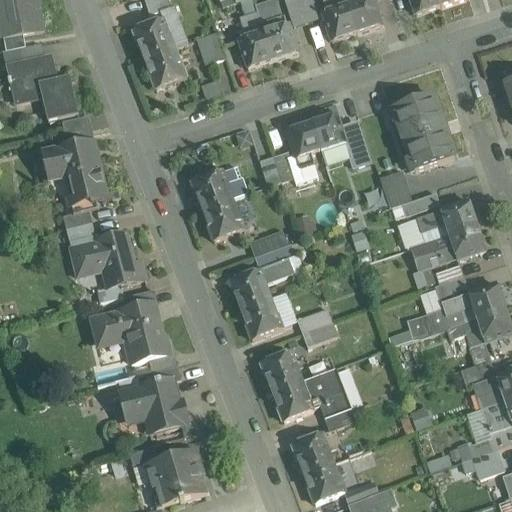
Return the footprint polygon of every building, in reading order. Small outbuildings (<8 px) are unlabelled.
[(0,0),(0,18),(5,43),(24,40),(43,37),(36,0),(0,0)] [(166,0),(143,0),(150,18),(170,12),(166,0)] [(252,0),(205,0),(211,15),(242,4),(253,1),(252,0)] [(299,3),(298,0),(284,0),(294,30),(307,25),(300,3),(299,3)] [(312,0),(307,0),(300,3),(307,25),(320,21),(312,0)] [(345,0),(323,0),(328,15),(323,17),(333,45),(357,37),(348,9),(345,0)] [(366,3),(365,0),(345,0),(348,9),(357,37),(358,38),(383,30),(373,1),(366,3)] [(437,0),(410,0),(417,19),(441,10),(437,0)] [(437,0),(441,10),(466,2),(464,0),(437,0)] [(256,10),(253,1),(242,4),(247,20),(241,22),(245,34),(241,35),(244,42),(239,44),(249,73),(274,65),(256,10)] [(276,3),(256,10),(274,65),(299,57),(289,27),(284,29),(276,3)] [(164,22),(134,34),(146,64),(175,52),(164,22)] [(225,57),(219,38),(207,42),(214,62),(225,57)] [(24,40),(5,43),(7,56),(26,52),(24,40)] [(175,52),(146,64),(156,92),(186,81),(175,52)] [(59,84),(55,68),(47,70),(45,61),(7,70),(15,104),(42,98),(49,126),(79,119),(71,81),(59,84)] [(434,99),(394,112),(405,144),(444,130),(434,99)] [(338,119),(313,127),(322,154),(347,146),(338,119)] [(63,127),(66,138),(92,132),(89,121),(63,127)] [(313,127),(288,135),(294,154),(297,162),(300,172),(315,167),(312,158),(322,154),(313,127)] [(444,130),(405,144),(415,175),(455,162),(444,130)] [(68,150),(94,144),(92,132),(66,138),(68,150)] [(373,161),(366,139),(355,142),(362,164),(373,161)] [(68,174),(99,166),(94,144),(68,150),(42,156),(47,179),(68,174)] [(315,167),(300,172),(297,162),(294,154),(287,157),(295,182),(297,188),(319,181),(315,167)] [(295,182),(287,157),(273,161),(281,186),(295,182)] [(281,186),(273,161),(260,165),(268,191),(281,186)] [(99,166),(68,174),(76,205),(71,206),(71,207),(107,199),(99,166)] [(238,171),(223,177),(233,204),(248,198),(238,171)] [(222,175),(192,186),(203,215),(233,204),(223,177),(222,175)] [(401,175),(381,182),(391,212),(402,209),(411,205),(401,175)] [(411,205),(402,209),(406,221),(441,209),(436,197),(411,205)] [(233,204),(203,215),(215,245),(244,234),(233,204)] [(470,205),(441,215),(417,223),(425,247),(478,230),(478,229),(470,205)] [(90,214),(64,221),(67,234),(93,227),(90,214)] [(93,227),(67,234),(70,246),(96,240),(93,227)] [(425,247),(421,249),(428,269),(456,260),(458,264),(486,254),(478,229),(478,230),(425,247)] [(283,235),(250,247),(256,262),(289,249),(283,235)] [(127,237),(96,244),(97,248),(72,254),(79,281),(81,281),(79,275),(102,269),(108,293),(121,290),(146,283),(141,265),(134,267),(127,237)] [(289,249),(256,262),(260,274),(290,263),(290,264),(297,261),(293,248),(289,249)] [(260,274),(230,285),(242,315),(271,303),(266,289),(295,278),(290,264),(290,263),(260,274)] [(461,269),(438,276),(442,288),(465,280),(461,269)] [(465,280),(442,288),(446,300),(469,293),(465,280)] [(498,288),(442,307),(444,313),(408,325),(411,335),(414,344),(478,323),(506,313),(498,288)] [(442,288),(436,290),(439,303),(446,300),(442,288)] [(108,293),(98,296),(101,307),(124,301),(121,290),(108,293)] [(154,294),(133,299),(136,311),(154,306),(155,307),(158,307),(154,294)] [(271,303),(242,315),(253,345),(283,333),(271,303)] [(136,311),(119,315),(119,317),(93,324),(98,345),(124,338),(132,368),(149,364),(171,359),(166,340),(163,341),(155,307),(154,306),(136,311)] [(328,313),(298,324),(303,338),(333,327),(328,313)] [(511,330),(506,313),(478,323),(481,334),(468,339),(472,352),(486,347),(511,338),(511,330)] [(478,323),(414,344),(417,355),(468,339),(481,334),(478,323)] [(333,327),(303,338),(308,352),(338,341),(333,327)] [(411,335),(389,342),(393,351),(414,344),(411,335)] [(469,353),(475,370),(492,364),(486,347),(472,352),(469,353)] [(292,356),(262,367),(273,397),(303,385),(292,356)] [(171,359),(149,364),(152,377),(178,370),(175,358),(171,359)] [(467,392),(475,389),(475,388),(497,381),(492,364),(475,370),(461,374),(467,392)] [(152,377),(146,378),(149,389),(175,383),(176,385),(181,383),(178,370),(152,377)] [(303,385),(273,397),(284,426),(314,415),(314,414),(321,411),(348,401),(337,372),(303,385)] [(511,376),(497,381),(475,388),(475,389),(483,413),(511,403),(511,376)] [(149,389),(123,396),(129,421),(148,416),(152,433),(167,429),(168,433),(191,427),(187,411),(183,412),(176,385),(175,383),(149,389)] [(348,401),(321,411),(325,424),(353,413),(348,401)] [(511,403),(483,413),(492,438),(511,431),(511,403)] [(353,413),(325,424),(330,436),(357,426),(353,413)] [(511,431),(492,438),(493,442),(473,449),(477,462),(498,455),(511,450),(511,431)] [(323,437),(293,449),(304,479),(305,479),(334,468),(335,467),(323,437)] [(154,451),(130,458),(133,468),(157,461),(154,451)] [(152,489),(201,475),(200,472),(203,471),(197,452),(145,468),(152,489)] [(371,453),(350,462),(357,480),(378,473),(371,453)] [(477,462),(463,466),(467,477),(477,473),(481,484),(506,475),(498,455),(477,462)] [(334,468),(305,479),(316,508),(345,497),(345,496),(334,468)] [(378,473),(357,480),(361,491),(345,496),(345,497),(349,510),(379,498),(375,488),(382,485),(378,473)] [(201,475),(152,489),(158,510),(180,504),(181,506),(185,505),(185,504),(207,497),(201,475)] [(349,510),(349,511),(385,511),(396,507),(391,493),(379,498),(349,510)]
